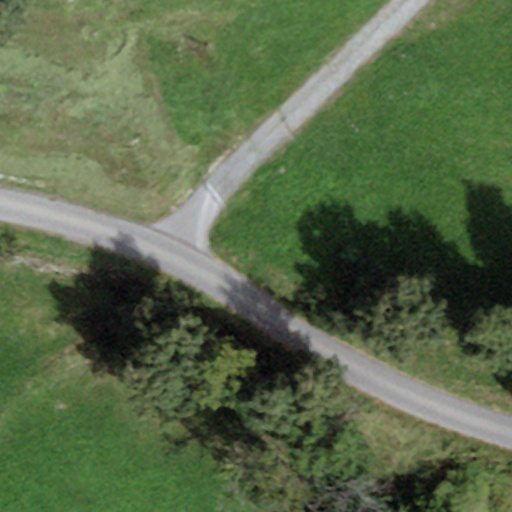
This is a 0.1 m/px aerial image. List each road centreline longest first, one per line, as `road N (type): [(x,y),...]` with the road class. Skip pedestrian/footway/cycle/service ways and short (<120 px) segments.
road 1 (unclassified): [(511,434),(363,372),(185,261),(0,203)]
road 2 (track): [(163,252),(415,0)]
